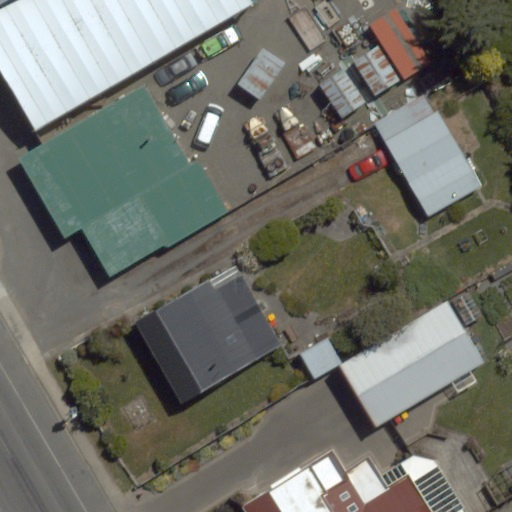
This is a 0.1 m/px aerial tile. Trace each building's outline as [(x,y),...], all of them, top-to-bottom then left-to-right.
[(0,0),(0,140),(204,29),(188,0),(0,0)] [(374,41),(398,78),(427,58),(394,9),(365,28),(374,41)] [(398,78),(374,41),(341,63),(366,100),(398,78)] [(366,100),(341,63),(310,84),(335,120),(366,100)] [(190,164),(143,84),(11,162),(54,234),(73,223),(107,281),(234,206),(204,156),(190,164)] [(486,187),(427,93),(371,128),(431,222),(486,187)] [(294,340),(247,254),(128,320),(175,405),(294,340)] [(373,427),(491,355),(454,293),(343,361),(336,365),(373,427)] [(335,363),(342,358),(328,335),(293,356),(307,380),(335,363)] [(464,511),(483,500),(442,436),(391,469),(379,450),(343,474),(325,445),(233,504),(238,511),(464,511)]
